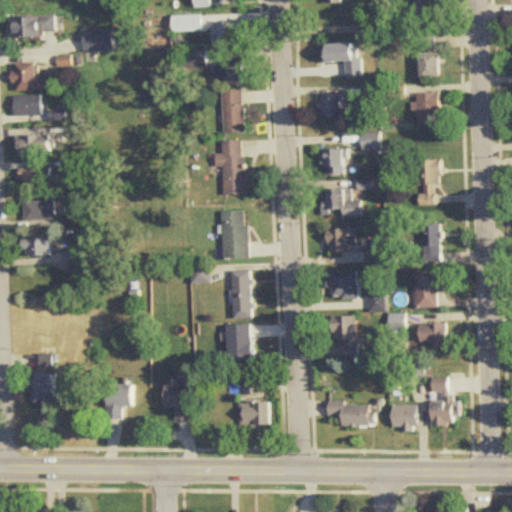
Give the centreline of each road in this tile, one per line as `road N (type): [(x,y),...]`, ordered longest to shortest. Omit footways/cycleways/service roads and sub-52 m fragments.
road 1 (tertiary): [(511,475),(0,470)]
road 2 (residential): [(478,0),(493,475)]
road 3 (residential): [(278,0),(302,473)]
road 4 (residential): [(0,261),(7,471)]
